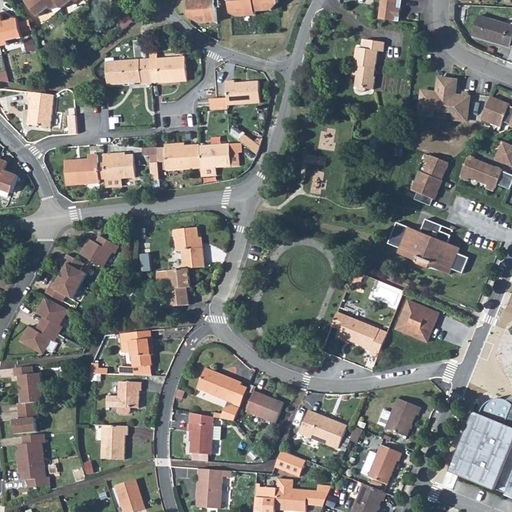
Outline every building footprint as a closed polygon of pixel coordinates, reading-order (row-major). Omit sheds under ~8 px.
[(29,0),(27,2),(38,17),(50,8),(52,11),(59,5),(55,0),(29,0)] [(55,0),(59,5),(63,9),(74,0),(77,3),(80,0),(55,0)] [(188,0),(190,18),(198,17),(198,22),(201,23),(217,22),(215,0),(188,0)] [(230,0),(231,14),(236,13),(236,16),(238,17),(256,15),(256,12),(272,10),(275,8),(274,4),(279,4),(278,0),(230,0)] [(382,0),(379,19),(399,22),(402,0),(382,0)] [(2,14),(0,14),(0,43),(1,47),(10,45),(9,41),(23,37),(22,32),(20,24),(19,19),(4,23),(2,14)] [(118,22),(124,30),(134,22),(128,15),(118,22)] [(511,25),(479,16),(473,36),(511,48),(511,43),(511,25)] [(20,24),(22,32),(32,29),(30,22),(20,24)] [(357,44),(353,70),(358,71),(356,83),(358,84),(358,86),(360,87),(361,88),(363,88),(364,87),(365,87),(367,85),(374,87),(377,73),(374,73),(379,48),(384,49),(386,39),(366,35),(364,45),(357,44)] [(158,54),(151,55),(151,59),(153,82),(160,82),(160,83),(188,81),(186,57),(159,59),(158,54)] [(153,82),(151,59),(107,62),(109,85),(127,84),(127,80),(141,79),(142,85),(153,84),(153,82)] [(227,81),(228,98),(228,106),(261,103),(259,81),(236,83),(235,81),(227,81)] [(423,91),(421,108),(435,110),(453,112),(452,119),(467,121),(470,97),(469,97),(469,93),(463,92),(463,96),(455,96),(457,84),(439,82),(437,93),(423,91)] [(31,101),(28,125),(51,128),(55,95),(30,92),(29,100),(31,101)] [(491,97),(482,120),(501,127),(503,122),(510,125),(511,120),(511,106),(510,106),(510,105),(491,97)] [(228,98),(210,99),(211,109),(229,108),(228,106),(228,98)] [(435,110),(421,108),(420,115),(434,117),(435,110)] [(240,141),(258,154),(261,147),(245,135),(240,141)] [(511,145),(503,142),(496,160),(511,166),(511,145)] [(241,143),(230,144),(231,153),(239,152),(239,153),(242,153),(241,143)] [(230,144),(200,146),(202,168),(202,176),(217,176),(217,168),(240,166),(239,153),(239,152),(231,153),(230,144)] [(185,146),(166,147),(167,162),(168,171),(202,168),(200,146),(200,145),(185,146)] [(166,147),(158,148),(159,162),(167,162),(166,147)] [(112,154),(104,155),(105,163),(106,178),(106,180),(122,179),(136,178),(134,155),(113,157),(112,154)] [(100,179),(99,164),(98,155),(89,156),(89,160),(80,160),(80,162),(76,162),(75,161),(66,162),(68,185),(100,183),(100,179)] [(442,180),(449,163),(431,156),(428,155),(425,162),(428,164),(424,173),(442,180)] [(486,164),(469,157),(462,174),(461,178),(468,181),(470,177),(479,181),(486,164)] [(0,159),(0,188),(13,194),(19,176),(5,171),(8,162),(0,159)] [(160,180),(159,162),(151,163),(153,181),(160,180)] [(504,171),(486,164),(479,181),(488,185),(487,188),(494,191),(496,188),(498,185),(511,190),(511,186),(511,174),(503,171),(504,171)] [(424,173),(420,171),(413,191),(418,193),(415,200),(431,206),(434,199),(435,200),(437,195),(443,181),(442,180),(424,173)] [(122,179),(106,180),(107,188),(122,186),(122,179)] [(452,236),(441,231),(443,226),(427,219),(421,232),(398,223),(389,244),(400,249),(398,253),(408,258),(418,263),(429,268),(440,271),(450,275),(452,269),(463,274),(470,258),(459,253),(461,248),(449,243),(452,236)] [(443,226),(441,231),(452,236),(454,230),(443,226)] [(183,251),(185,269),(190,269),(206,267),(203,248),(201,248),(199,238),(198,228),(175,230),(178,251),(183,251)] [(100,245),(97,243),(90,239),(81,254),(104,267),(113,252),(115,254),(120,246),(104,238),(100,245)] [(66,268),(61,276),(80,287),(87,274),(81,271),(85,264),(68,255),(64,262),(68,264),(66,268)] [(192,287),(190,269),(185,269),(159,272),(161,291),(169,290),(171,307),(190,305),(188,288),(192,287)] [(355,271),(350,283),(358,287),(360,282),(362,282),(365,275),(355,271)] [(55,288),(51,286),(47,293),(63,302),(67,295),(73,299),(80,287),(61,276),(57,284),(55,288)] [(47,319),(44,325),(59,334),(63,327),(60,325),(69,311),(46,298),(37,313),(44,317),(47,319)] [(409,301),(397,329),(428,342),(440,314),(409,301)] [(338,312),(333,326),(340,329),(337,335),(364,347),(364,348),(371,351),(370,354),(378,358),(388,333),(338,312)] [(40,332),(37,330),(30,326),(21,342),(44,355),(53,340),(55,341),(59,334),(44,325),(40,332)] [(152,331),(124,334),(124,339),(122,341),(124,352),(126,353),(133,352),(135,375),(153,376),(152,365),(153,365),(151,348),(154,348),(152,331)] [(100,364),(94,363),(89,374),(103,374),(104,369),(99,369),(100,364)] [(20,376),(21,390),(43,387),(42,373),(34,374),(33,367),(15,368),(16,377),(20,376)] [(206,368),(198,389),(234,403),(242,386),(243,383),(206,368)] [(120,396),(108,396),(108,407),(119,408),(119,414),(127,414),(129,414),(130,413),(131,411),(132,408),(140,408),(140,391),(142,391),(143,382),(120,382),(120,396)] [(233,405),(240,408),(249,388),(242,386),(234,403),(233,405)] [(18,404),(19,412),(38,410),(37,403),(45,402),(43,387),(21,390),(23,403),(18,404)] [(255,392),(247,411),(277,423),(285,403),(255,392)] [(387,427),(386,428),(408,437),(417,414),(419,415),(422,408),(399,398),(393,413),(385,410),(379,424),(387,427)] [(476,412),(452,472),(496,491),(497,489),(509,494),(508,496),(511,497),(511,399),(509,402),(506,400),(503,399),(501,399),(498,399),(496,399),(493,400),(491,401),(489,402),(487,404),(485,406),(483,408),(482,412),(481,414),(476,412)] [(223,414),(221,418),(235,421),(240,408),(233,405),(232,405),(226,408),(223,414)] [(38,410),(19,412),(20,419),(14,420),(16,434),(37,432),(36,418),(39,418),(38,410)] [(309,411),(300,433),(339,449),(347,430),(320,419),(321,415),(309,411)] [(191,413),(191,423),(204,424),(204,415),(191,413)] [(204,424),(191,423),(190,431),(191,431),(190,438),(192,438),(191,453),(212,455),(213,440),(221,440),(222,427),(214,427),(214,417),(204,415),(204,424)] [(129,426),(104,425),(103,459),(125,460),(126,435),(129,435),(129,426)] [(356,427),(351,441),(358,443),(363,430),(356,427)] [(17,445),(19,463),(45,460),(43,443),(46,443),(45,434),(27,436),(28,444),(24,444),(17,445)] [(375,461),(369,476),(369,477),(389,484),(398,461),(400,462),(403,454),(382,445),(375,461)] [(307,461),(283,451),(276,467),(300,477),(307,461)] [(362,473),(369,476),(375,461),(368,458),(362,473)] [(45,460),(19,463),(20,481),(28,480),(32,479),(33,487),(51,485),(50,477),(47,477),(45,460)] [(224,471),(201,469),(200,480),(201,480),(200,498),(198,498),(198,507),(221,509),(223,477),(224,471)] [(261,484),(257,484),(255,511),(276,511),(276,509),(306,511),(307,505),(324,506),(332,487),(319,486),(318,492),(293,490),(294,481),(280,479),(279,489),(261,487),(261,484)] [(137,480),(117,486),(125,511),(136,511),(146,509),(137,480)] [(387,493),(364,484),(352,511),(377,511),(382,500),(384,501),(387,493)]
